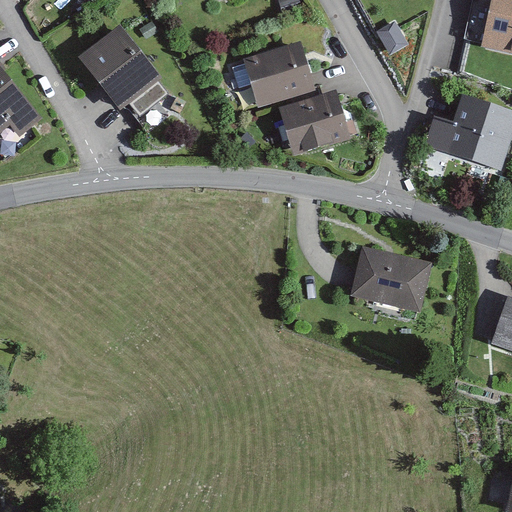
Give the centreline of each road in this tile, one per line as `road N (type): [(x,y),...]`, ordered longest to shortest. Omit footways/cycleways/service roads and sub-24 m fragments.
road 1 (tertiary): [(385,196),(263,178),(106,179)]
road 2 (residential): [(106,179),(3,0)]
road 3 (residential): [(397,132),(333,0)]
road 4 (residential): [(397,132),(430,66),(444,0)]
road 5 (tertiary): [(511,239),(385,196)]
